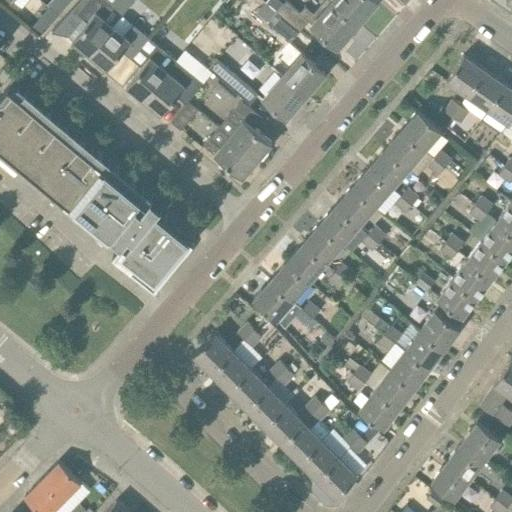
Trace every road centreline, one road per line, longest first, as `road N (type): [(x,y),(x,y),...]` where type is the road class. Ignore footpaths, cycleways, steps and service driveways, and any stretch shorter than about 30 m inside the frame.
road 1 (residential): [(244,222),(0,19)]
road 2 (residential): [(244,222),(441,0)]
road 3 (residential): [(365,511),(511,323)]
road 4 (residential): [(298,511),(135,352)]
road 5 (residential): [(135,352),(244,222)]
road 6 (residential): [(194,511),(76,413)]
